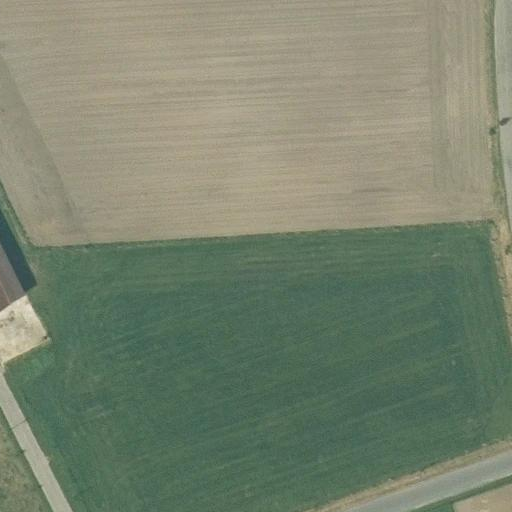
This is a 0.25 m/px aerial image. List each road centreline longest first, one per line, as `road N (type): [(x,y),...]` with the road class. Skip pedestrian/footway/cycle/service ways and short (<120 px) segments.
road 1 (unclassified): [(502,0),(511,156)]
road 2 (unclassified): [(511,464),(375,511)]
